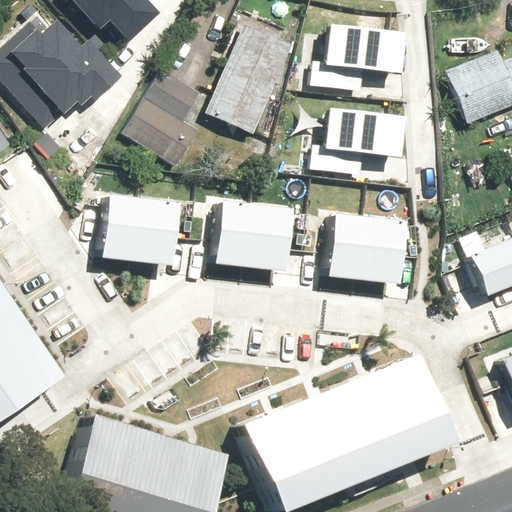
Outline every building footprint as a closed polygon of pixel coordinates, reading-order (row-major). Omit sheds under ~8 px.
[(64,0),(114,57),(152,24),(130,0),(64,0)] [(24,22),(0,42),(0,85),(39,130),(67,106),(70,108),(81,99),(85,103),(111,80),(78,43),(70,50),(46,22),(34,33),(24,22)] [(303,65),(301,84),(354,90),(356,71),(391,75),(395,32),(319,24),(314,66),(303,65)] [(246,138),(285,47),(235,26),(196,117),(246,138)] [(439,73),(460,125),(511,104),(511,57),(496,64),(492,52),(439,73)] [(153,68),(115,129),(171,164),(194,129),(175,117),(191,92),(153,68)] [(327,110),(323,147),(301,145),(298,171),(360,178),(362,158),(395,162),(400,118),(327,110)] [(0,123),(0,153),(14,145),(0,123)] [(430,168),(385,171),(388,215),(433,212),(430,168)] [(136,202),(99,197),(90,259),(127,265),(136,202)] [(173,207),(136,202),(127,265),(165,270),(173,207)] [(251,206),(214,202),(207,269),(243,273),(251,206)] [(287,210),(251,206),(243,273),(280,277),(287,210)] [(318,276),(357,280),(364,215),(325,211),(318,276)] [(357,280),(396,284),(403,219),(364,215),(357,280)] [(478,297),(511,281),(511,234),(509,227),(457,250),(478,297)] [(0,403),(49,371),(0,296),(0,403)] [(328,307),(287,324),(296,346),(338,329),(328,307)] [(97,332),(63,356),(76,376),(110,352),(97,332)] [(216,346),(173,364),(181,385),(225,366),(216,346)] [(511,349),(496,356),(511,397),(511,349)] [(404,355),(230,423),(264,510),(438,443),(404,355)] [(69,511),(195,511),(214,452),(76,412),(48,506),(69,511)]
